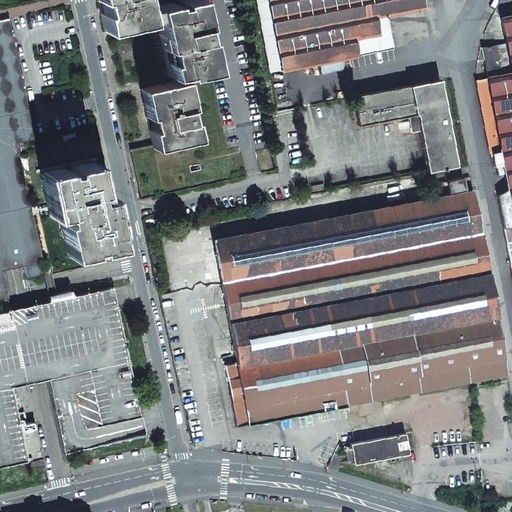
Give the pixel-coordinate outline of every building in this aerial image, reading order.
[(103,28),(148,19),(145,7),(145,4),(141,5),(140,0),(101,0),(104,13),(100,14),(103,28)] [(239,13),(236,0),(140,0),(141,5),(145,4),(145,7),(171,2),(177,1),(179,0),(193,0),(199,22),(239,13)] [(149,130),(152,145),(196,135),(193,121),(190,121),(180,76),(190,74),(189,71),(212,67),(209,52),(205,53),(199,22),(193,0),(179,0),(177,1),(178,4),(172,5),(171,2),(145,7),(148,19),(155,17),(155,20),(159,19),(172,82),(143,88),(152,129),(149,130)] [(256,0),(270,71),(318,62),(320,73),(346,68),(349,66),(348,56),(393,48),(386,14),(423,7),(421,0),(256,0)] [(129,149),(140,198),(273,170),(239,13),(199,22),(205,53),(209,52),(212,67),(189,71),(190,74),(180,76),(190,121),(193,121),(196,135),(152,145),(129,149)] [(511,15),(500,18),(506,44),(481,49),(487,77),(475,79),(489,154),(491,153),(494,166),(497,165),(499,175),(505,174),(508,189),(497,195),(511,275),(511,15)] [(16,143),(35,139),(8,18),(0,19),(0,263),(2,270),(23,264),(26,277),(41,274),(39,261),(42,260),(16,143)] [(410,132),(419,130),(426,171),(456,165),(439,79),(353,96),(358,125),(407,116),(410,132)] [(114,231),(110,232),(103,196),(95,198),(87,163),(70,166),(70,170),(64,171),(64,167),(46,171),(56,215),(62,213),(68,241),(64,242),(66,252),(117,241),(114,231)] [(449,194),(465,191),(463,177),(446,180),(449,194)] [(443,240),(222,282),(221,276),(219,276),(220,282),(236,363),(358,339),(359,342),(495,316),(471,190),(465,191),(449,194),(435,197),(443,240)] [(435,197),(201,242),(208,278),(219,276),(221,276),(222,282),(443,240),(435,197)] [(219,276),(208,278),(209,284),(220,282),(219,276)] [(48,379),(64,453),(145,436),(112,287),(22,307),(10,309),(26,384),(38,381),(48,379)] [(0,467),(43,458),(34,421),(20,424),(12,387),(26,384),(10,309),(0,311),(0,467)] [(236,363),(224,365),(236,426),(506,374),(495,316),(359,342),(358,339),(236,363)] [(404,433),(380,437),(349,443),(353,464),(408,453),(404,433)]
